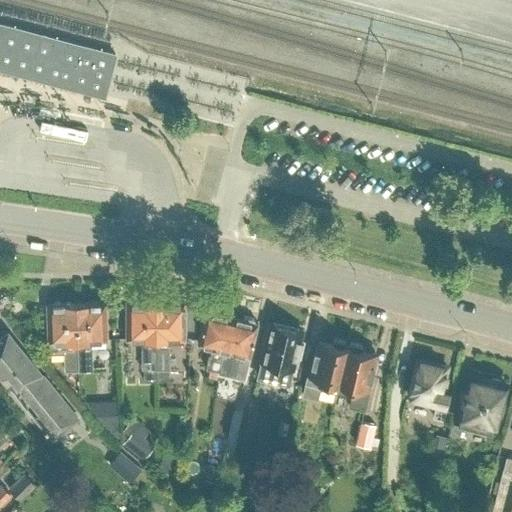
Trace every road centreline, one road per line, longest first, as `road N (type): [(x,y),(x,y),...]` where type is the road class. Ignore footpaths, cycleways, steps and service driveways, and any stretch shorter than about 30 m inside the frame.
road 1 (tertiary): [(511,326),(219,251)]
road 2 (tertiary): [(219,251),(0,216)]
